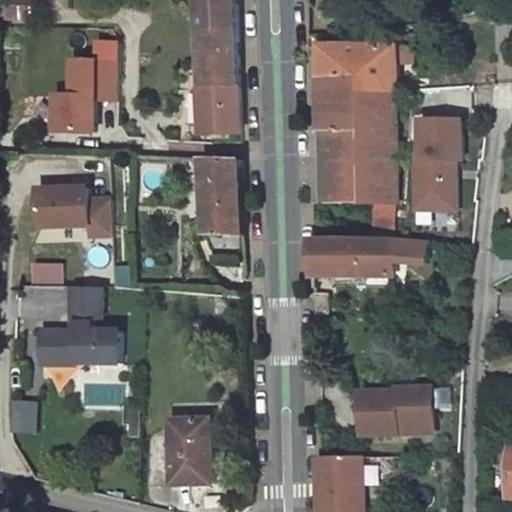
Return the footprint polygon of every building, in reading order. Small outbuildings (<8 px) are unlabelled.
[(4,0),(4,20),(38,22),(38,0),(4,0)] [(239,3),(238,0),(199,0),(203,135),(243,133),(242,100),(239,3)] [(418,28),(398,33),(399,38),(419,33),(418,28)] [(95,41),(95,64),(77,64),(77,97),(60,97),(59,132),(98,133),(98,100),(121,100),(121,41),(95,41)] [(407,47),(327,47),(327,64),(326,80),(368,79),(368,92),(402,92),(402,64),(406,64),(407,47)] [(416,47),(407,47),(406,64),(417,65),(416,47)] [(368,79),(326,80),(326,110),(326,133),(367,133),(368,203),(377,203),(402,203),(402,92),(368,92),(368,79)] [(468,212),(468,116),(423,115),(423,225),(439,225),(439,212),(468,212)] [(367,133),(326,133),(326,170),(325,203),(368,203),(367,133)] [(243,161),(206,160),(208,234),(216,258),(247,259),(245,204),(243,161)] [(116,236),(115,201),(94,202),(93,190),(42,191),(43,228),(93,227),(93,237),(116,236)] [(402,203),(377,203),(375,240),(400,240),(402,203)] [(324,240),(316,239),(317,278),(365,278),(365,239),(324,240)] [(375,240),(365,239),(365,278),(369,278),(369,286),(380,286),(380,277),(397,277),(398,262),(431,265),(433,243),(400,240),(375,240)] [(119,266),(119,286),(138,286),(138,266),(119,266)] [(397,277),(380,277),(380,286),(396,286),(397,277)] [(79,356),(78,364),(125,365),(125,332),(96,332),(97,319),(105,319),(106,289),(76,288),(75,331),(44,331),(44,365),(64,365),(64,355),(79,356)] [(329,294),(317,294),(317,313),(329,313),(330,313),(329,294)] [(329,313),(317,313),(318,322),(329,322),(329,313)] [(329,322),(318,322),(318,333),(329,333),(329,322)] [(400,392),(365,393),(367,436),(403,435),(402,423),(438,422),(437,388),(400,389),(400,392)] [(144,426),(145,407),(130,406),(130,425),(144,426)] [(216,420),(174,420),(175,486),(217,485),(216,420)] [(438,422),(402,423),(403,435),(438,434),(438,422)] [(368,511),(367,456),(321,458),(323,511),(368,511)]
